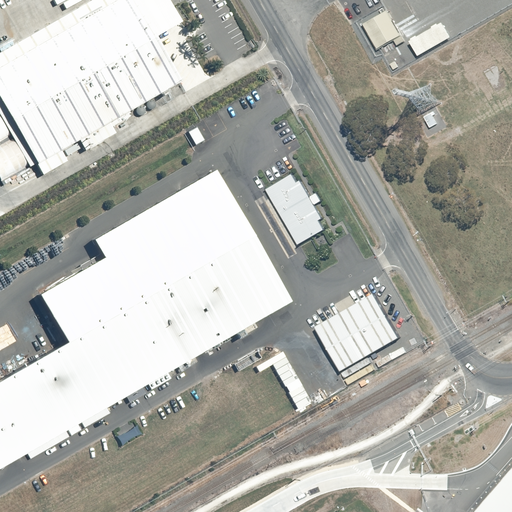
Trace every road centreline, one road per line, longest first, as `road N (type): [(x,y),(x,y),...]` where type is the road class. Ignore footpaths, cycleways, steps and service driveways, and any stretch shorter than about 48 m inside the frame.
road 1 (tertiary): [(259,0),(473,366)]
road 2 (unknown): [(282,41),(43,178),(29,179),(0,161)]
road 3 (unknown): [(321,108),(232,162),(311,299)]
